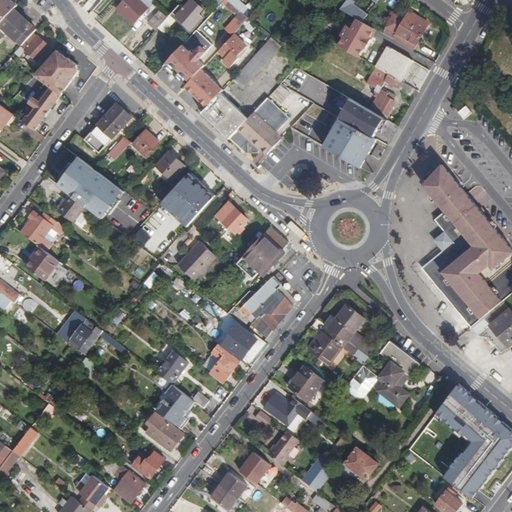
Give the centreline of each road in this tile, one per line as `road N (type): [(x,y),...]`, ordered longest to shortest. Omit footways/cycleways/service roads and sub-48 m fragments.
road 1 (residential): [(154,511),(322,295),(340,257)]
road 2 (tertiary): [(118,63),(245,180),(285,203)]
road 3 (secondary): [(511,412),(425,339),(368,251)]
road 4 (secondary): [(470,30),(368,208)]
road 5 (residential): [(0,219),(118,63)]
